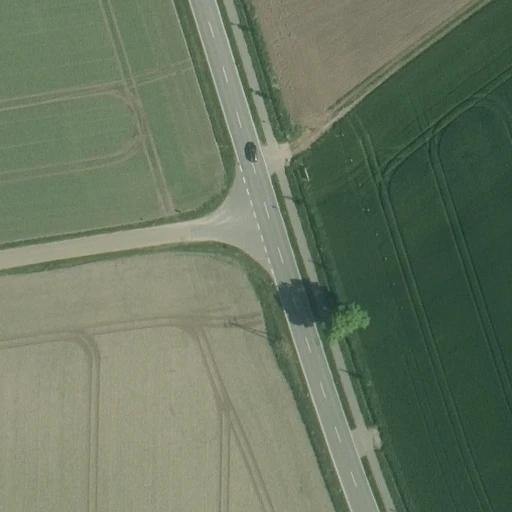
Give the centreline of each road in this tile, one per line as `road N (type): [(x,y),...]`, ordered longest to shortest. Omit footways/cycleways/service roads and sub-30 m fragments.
road 1 (secondary): [(268,217),(364,511)]
road 2 (track): [(254,171),(492,0)]
road 3 (unclassified): [(0,259),(268,217)]
road 4 (secondary): [(201,0),(268,217)]
